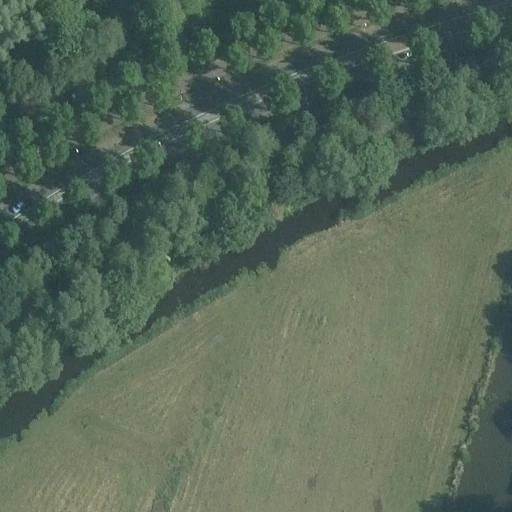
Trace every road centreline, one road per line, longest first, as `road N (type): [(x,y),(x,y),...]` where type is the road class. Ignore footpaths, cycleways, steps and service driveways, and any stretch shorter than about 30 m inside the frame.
road 1 (secondary): [(0,247),(162,158),(306,92),(511,27)]
road 2 (secondary): [(506,0),(229,99),(0,222)]
